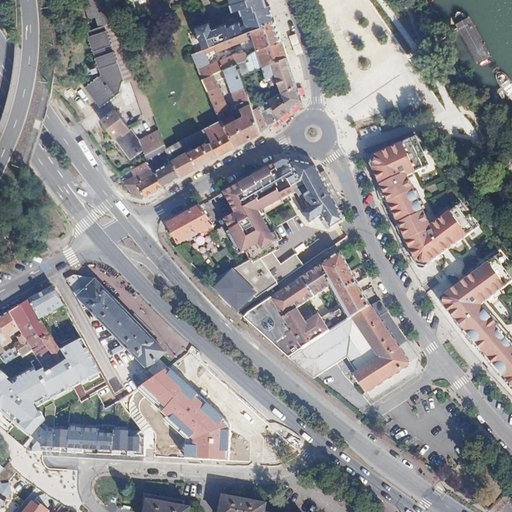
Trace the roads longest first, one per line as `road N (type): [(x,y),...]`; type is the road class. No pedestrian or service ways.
road 1 (primary): [(457,511),(254,355),(167,265)]
road 2 (unclassified): [(326,144),(389,282),(511,441)]
road 3 (primary): [(100,241),(318,446)]
road 4 (residential): [(98,511),(78,488),(94,465),(250,475),(290,468),(318,446)]
road 5 (primary): [(131,223),(0,45)]
road 6 (unclassified): [(131,223),(296,135)]
road 7 (primary): [(0,162),(25,96),(28,0)]
